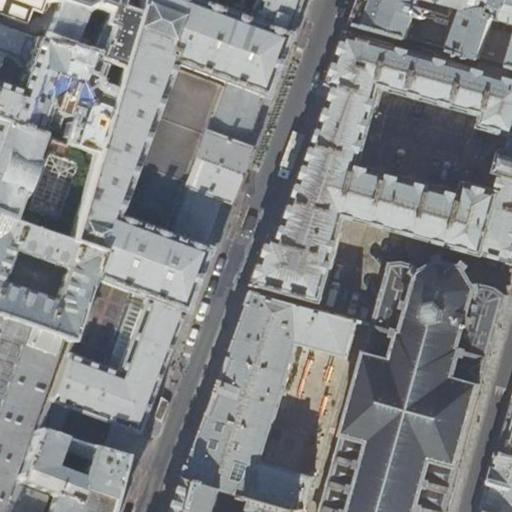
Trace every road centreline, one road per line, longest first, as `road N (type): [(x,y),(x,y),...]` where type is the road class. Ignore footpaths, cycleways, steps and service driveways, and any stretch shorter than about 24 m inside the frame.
road 1 (residential): [(331,0),(136,511)]
road 2 (residential): [(511,355),(468,511)]
